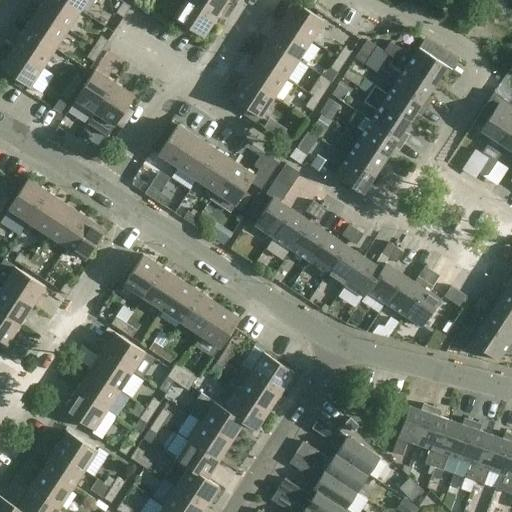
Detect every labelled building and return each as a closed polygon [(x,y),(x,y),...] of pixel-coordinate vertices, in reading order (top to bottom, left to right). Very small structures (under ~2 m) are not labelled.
[(45,0),(38,11),(68,30),(81,11),(63,0),(45,0)] [(63,0),(81,11),(87,0),(63,0)] [(137,0),(137,2),(142,5),(147,9),(152,2),(149,0),(137,0)] [(185,33),(188,28),(204,38),(217,18),(188,0),(171,0),(181,7),(174,18),(170,24),(185,33)] [(188,0),(217,18),(228,0),(188,0)] [(294,2),(282,22),(311,41),(324,22),(294,2)] [(116,14),(124,18),(131,8),(123,3),(116,14)] [(38,11),(26,30),(56,49),(68,30),(38,11)] [(269,41),(299,60),(311,41),(282,22),(269,41)] [(26,30),(13,49),(43,68),(56,49),(26,30)] [(102,52),(108,42),(101,37),(94,47),(102,52)] [(447,79),(453,71),(459,61),(426,39),(419,49),(413,57),(391,42),(384,52),(393,59),(435,86),(441,75),(447,79)] [(269,41),(257,60),(286,80),(299,60),(269,41)] [(377,48),(367,41),(355,59),(365,66),(377,48)] [(95,63),(102,52),(94,47),(87,58),(95,63)] [(345,63),(352,53),(344,48),(338,58),(345,63)] [(43,68),(13,49),(0,68),(30,88),(43,68)] [(338,74),(345,63),(338,58),(331,69),(338,74)] [(395,85),(428,107),(433,100),(428,96),(435,86),(393,59),(388,67),(401,75),(395,85)] [(257,60),(244,79),(274,99),(286,80),(257,60)] [(95,71),(76,101),(95,114),(115,84),(95,71)] [(320,101),(332,82),(320,74),(309,92),(313,95),(312,97),(320,101)] [(69,86),(77,90),(84,80),(76,75),(69,86)] [(261,118),(274,99),(244,79),(231,99),(239,104),(235,110),(252,121),(256,115),(261,118)] [(115,84),(95,114),(115,127),(134,97),(115,84)] [(375,86),(370,95),(411,122),(418,111),(423,115),(428,107),(395,85),(388,95),(375,86)] [(70,101),(77,90),(69,86),(62,96),(70,101)] [(411,122),(370,95),(364,103),(378,111),(372,121),(371,121),(405,144),(410,136),(404,132),(411,122)] [(313,112),(320,101),(312,97),(306,107),(313,112)] [(480,131),(499,143),(511,123),(511,111),(499,103),(480,131)] [(346,131),(387,158),(394,147),(400,151),(405,144),(371,121),(372,121),(365,116),(358,127),(351,122),(346,131)] [(511,123),(499,143),(496,148),(489,159),(479,174),(483,177),(488,176),(503,153),(506,148),(511,151),(511,123)] [(178,168),(197,138),(178,125),(158,155),(178,168)] [(311,129),(297,144),(306,152),(320,137),(311,129)] [(347,157),(365,169),(381,180),(386,172),(380,168),(387,158),(346,131),(340,139),(354,148),(347,157)] [(279,140),(290,147),(295,139),(284,132),(279,140)] [(63,140),(73,147),(78,140),(67,133),(63,140)] [(197,138),(178,168),(197,180),(216,151),(197,138)] [(73,147),(84,154),(88,147),(78,140),(73,147)] [(481,154),(489,159),(496,148),(489,143),(481,154)] [(197,180),(215,192),(216,193),(232,169),(235,163),(216,151),(197,180)] [(365,169),(347,157),(341,167),(327,159),(326,161),(317,155),(310,166),(324,175),(327,171),(363,194),(370,184),(376,187),(381,180),(365,169)] [(235,163),(232,169),(216,193),(215,192),(211,199),(231,212),(255,176),(235,163)] [(300,173),(286,164),(266,194),(273,199),(255,225),(274,238),(292,210),(281,203),(300,173)] [(262,172),(254,185),(260,189),(269,176),(262,172)] [(28,222),(47,192),(28,179),(8,209),(28,222)] [(145,194),(156,201),(160,194),(150,187),(145,194)] [(47,192),(28,222),(47,234),(66,205),(47,192)] [(0,197),(0,208),(2,210),(9,199),(2,194),(0,197)] [(160,194),(156,201),(166,208),(171,201),(160,194)] [(306,212),(313,217),(320,206),(313,201),(306,212)] [(47,234),(66,247),(85,217),(66,205),(47,234)] [(327,211),(320,206),(313,217),(320,222),(327,211)] [(310,222),(292,210),(274,238),(291,249),(310,222)] [(188,212),(183,219),(194,226),(199,219),(188,212)] [(105,230),(85,217),(66,247),(85,260),(105,230)] [(209,226),(199,219),(194,226),(204,233),(209,226)] [(291,249),(309,261),(328,233),(310,222),(291,249)] [(342,236),(349,240),(356,230),(349,225),(342,236)] [(363,235),(356,230),(349,240),(356,245),(363,235)] [(309,261),(327,273),(346,245),(328,233),(309,261)] [(389,259),(396,248),(389,243),(382,254),(389,259)] [(327,273),(345,285),(364,257),(346,245),(327,273)] [(396,248),(389,259),(396,263),(403,253),(396,248)] [(30,261),(25,268),(35,275),(45,259),(35,253),(30,261)] [(14,261),(25,268),(30,261),(19,254),(14,261)] [(143,298),(163,268),(143,255),(124,285),(143,298)] [(382,269),(364,257),(345,285),(364,297),(368,292),(367,291),(382,269)] [(367,291),(368,292),(385,303),(404,275),(385,263),(382,269),(367,291)] [(15,267),(2,287),(32,306),(45,287),(15,267)] [(385,303),(403,315),(432,272),(425,267),(415,283),(404,275),(385,303)] [(182,280),(163,268),(143,298),(162,310),(182,280)] [(440,299),(429,292),(439,276),(432,272),(403,315),(422,327),(440,299)] [(60,291),(67,296),(74,285),(67,280),(60,291)] [(182,280),(162,310),(181,323),(201,293),(182,280)] [(444,297),(459,306),(465,296),(450,286),(444,297)] [(2,287),(0,289),(0,312),(19,325),(32,306),(2,287)] [(489,303),(511,317),(511,292),(507,289),(500,299),(494,295),(489,303)] [(201,293),(181,323),(200,335),(220,305),(201,293)] [(490,314),(483,325),(511,343),(511,317),(489,303),(484,311),(490,314)] [(220,348),(225,340),(239,318),(220,305),(200,335),(220,348)] [(19,325),(0,312),(0,340),(6,345),(19,325)] [(121,331),(126,324),(115,317),(111,324),(121,331)] [(137,331),(126,324),(121,331),(132,338),(137,331)] [(511,343),(483,325),(476,335),(470,331),(465,339),(498,361),(505,351),(511,355),(511,343)] [(167,347),(174,336),(162,329),(156,340),(167,347)] [(115,333),(102,352),(132,372),(145,352),(115,333)] [(159,356),(164,349),(153,342),(149,349),(159,356)] [(236,348),(229,343),(222,354),(229,358),(236,348)] [(241,366),(251,372),(281,392),(293,372),(254,346),(241,366)] [(174,356),(164,349),(159,356),(170,363),(174,356)] [(102,352),(90,371),(119,391),(132,372),(102,352)] [(229,358),(222,354),(215,364),(222,369),(229,358)] [(176,363),(171,370),(182,377),(187,370),(176,363)] [(167,377),(177,384),(182,377),(171,370),(167,377)] [(197,377),(187,370),(182,377),(192,384),(197,377)] [(107,410),(119,391),(90,371),(77,390),(107,410)] [(268,411),(281,392),(251,372),(238,391),(268,411)] [(192,384),(182,377),(177,384),(188,391),(192,384)] [(94,430),(107,410),(77,390),(64,410),(94,430)] [(226,411),(244,422),(243,423),(255,430),(268,411),(238,391),(226,410),(226,411)] [(209,410),(201,422),(231,441),(243,423),(244,422),(226,411),(226,410),(200,393),(196,399),(197,402),(209,410)] [(146,409),(153,413),(160,403),(153,398),(146,409)] [(419,445),(432,407),(424,404),(421,411),(409,406),(393,453),(402,456),(408,441),(419,445)] [(425,464),(430,466),(425,479),(429,481),(431,476),(450,421),(439,417),(441,410),(432,407),(419,445),(430,449),(425,464)] [(155,419),(163,424),(170,413),(162,408),(155,419)] [(146,424),(153,413),(146,409),(139,419),(146,424)] [(336,454),(368,475),(379,458),(319,418),(312,429),(341,448),(336,454)] [(163,424),(155,419),(149,429),(156,434),(163,424)] [(359,427),(350,419),(345,424),(353,433),(359,427)] [(462,425),(450,421),(431,476),(436,478),(442,472),(443,471),(447,460),(448,458),(449,456),(460,460),(473,422),(464,419),(462,425)] [(189,441),(219,460),(231,441),(201,422),(189,441)] [(473,422),(460,460),(471,463),(466,478),(475,482),(491,435),(480,431),(482,425),(473,422)] [(54,451),(84,470),(97,451),(67,431),(54,451)] [(491,435),(475,482),(484,485),(489,470),(500,474),(501,474),(511,441),(511,435),(505,433),(503,439),(491,435)] [(125,440),(118,451),(126,455),(133,445),(125,440)] [(176,460),(188,468),(206,479),(219,460),(189,441),(176,460)] [(495,489),(507,493),(511,494),(511,441),(501,474),(500,474),(495,489)] [(368,475),(336,454),(332,461),(303,442),(296,453),(357,493),(368,475)] [(130,458),(137,463),(142,456),(144,452),(137,448),(130,458)] [(54,451),(42,470),(71,489),(84,470),(54,451)] [(357,493),(296,453),(290,463),(318,482),(313,489),(317,492),(318,491),(346,510),(346,509),(357,493)] [(142,456),(137,463),(148,470),(152,463),(142,456)] [(176,487),(206,506),(218,487),(206,479),(188,468),(182,477),(170,470),(165,478),(177,486),(176,487)] [(71,489),(42,470),(29,489),(59,509),(71,489)] [(118,493),(125,482),(117,477),(110,488),(118,493)] [(318,491),(317,492),(313,498),(285,479),(278,490),(312,511),(349,511),(350,511),(346,509),(346,510),(318,491)] [(176,487),(163,506),(172,511),(201,511),(206,506),(176,487)] [(111,503),(118,493),(110,488),(103,498),(111,503)] [(29,489),(17,508),(22,511),(56,511),(59,509),(29,489)] [(312,511),(278,490),(271,500),(289,511),(312,511)] [(0,496),(0,511),(22,511),(17,508),(0,496)] [(412,496),(408,502),(415,506),(418,500),(412,496)] [(415,511),(419,508),(415,506),(408,502),(403,498),(396,509),(400,511),(415,511)] [(121,503),(116,510),(118,511),(130,511),(132,510),(121,503)]
